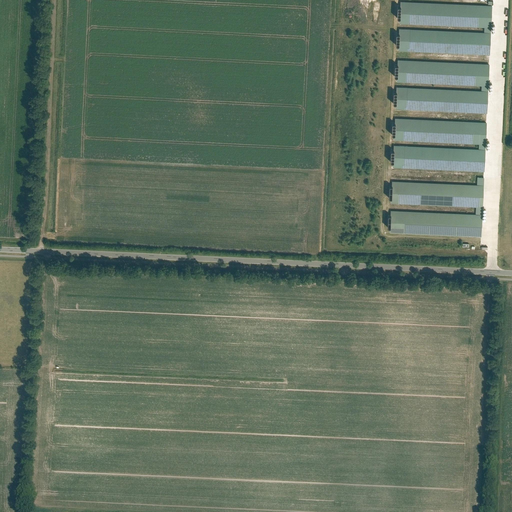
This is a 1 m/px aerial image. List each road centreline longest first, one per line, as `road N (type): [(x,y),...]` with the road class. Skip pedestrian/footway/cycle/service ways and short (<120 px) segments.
road 1 (tertiary): [(511,272),(0,249)]
road 2 (track): [(41,251),(54,0)]
